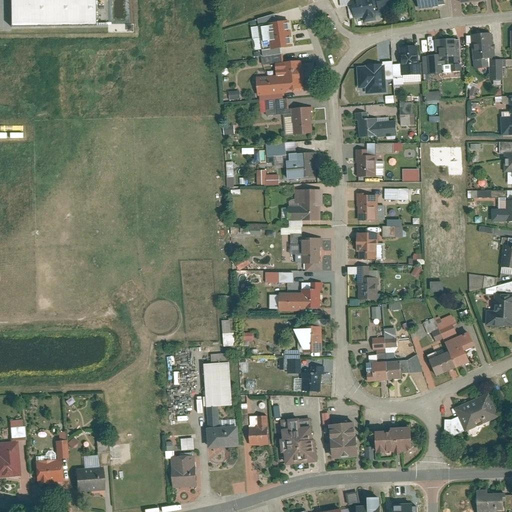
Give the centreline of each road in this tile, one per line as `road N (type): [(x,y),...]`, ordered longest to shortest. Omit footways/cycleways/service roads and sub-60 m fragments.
road 1 (residential): [(426,399),(381,406),(346,377),(333,85)]
road 2 (residential): [(209,511),(300,485),(433,474)]
road 3 (residential): [(357,46),(418,27),(511,16)]
road 4 (residential): [(357,46),(331,12),(322,7),(307,17),(333,85)]
